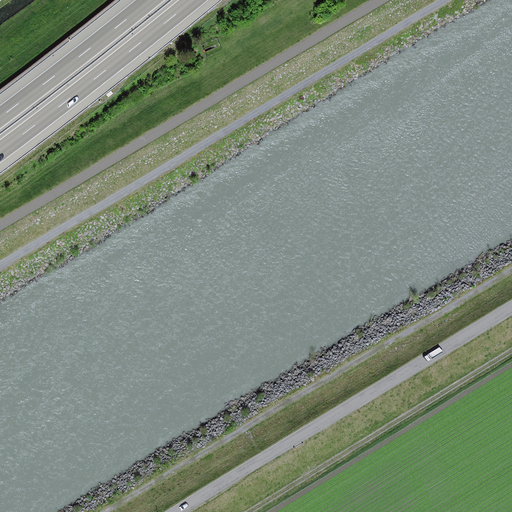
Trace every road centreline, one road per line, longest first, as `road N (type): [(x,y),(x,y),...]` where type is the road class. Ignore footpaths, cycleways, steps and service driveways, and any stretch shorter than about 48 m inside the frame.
road 1 (track): [(0,264),(446,0)]
road 2 (track): [(107,511),(511,268)]
road 3 (track): [(383,0),(0,224)]
road 4 (unclassified): [(174,511),(511,307)]
road 5 (track): [(253,511),(511,352)]
road 6 (motorway): [(0,152),(194,0)]
road 7 (motorway): [(146,0),(0,117)]
